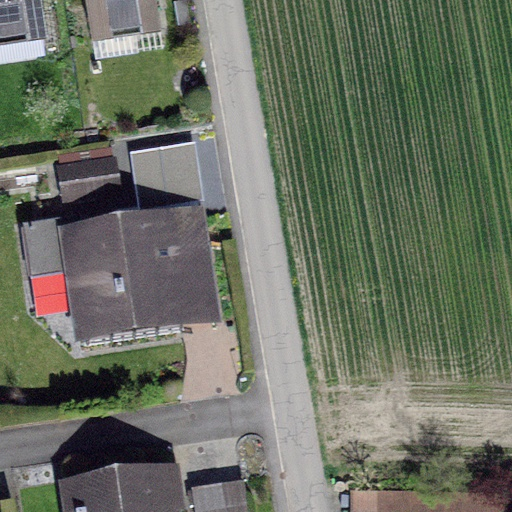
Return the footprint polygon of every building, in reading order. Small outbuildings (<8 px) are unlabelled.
[(0,0),(0,25),(40,19),(37,0),(0,0)] [(90,0),(94,21),(155,12),(152,0),(90,0)] [(141,155),(145,185),(195,178),(190,148),(141,155)] [(66,200),(137,192),(135,182),(107,185),(105,169),(63,174),(66,200)] [(74,273),(82,327),(212,307),(199,218),(73,237),(71,223),(25,230),(32,280),(74,273)] [(71,490),(74,511),(165,511),(160,476),(71,490)] [(191,492),(194,511),(245,511),(241,484),(191,492)] [(350,495),(350,511),(504,511),(505,497),(350,495)]
